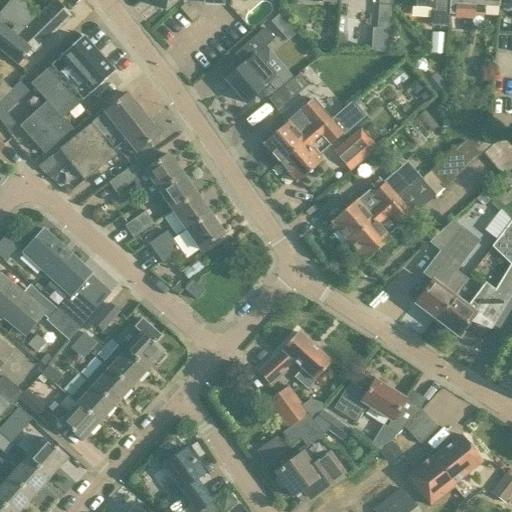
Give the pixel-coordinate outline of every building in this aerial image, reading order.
[(0,53),(17,68),(30,52),(32,54),(70,18),(55,2),(38,18),(16,0),(0,20),(0,53)] [(153,0),(164,13),(179,0),(201,0),(201,7),(222,8),(222,0),(153,0)] [(377,0),(376,29),(388,30),(389,0),(377,0)] [(445,27),(446,0),(408,0),(408,6),(431,8),(430,26),(445,27)] [(469,0),(449,0),(449,5),(455,6),(453,20),(471,21),(472,7),(469,7),(469,0)] [(281,12),(270,21),(287,41),(298,31),(281,12)] [(273,40),(264,29),(234,55),(243,65),(225,81),(246,105),(275,79),(265,67),(268,65),(268,52),(265,48),(273,40)] [(21,92),(29,100),(36,93),(45,104),(18,128),(44,156),(72,130),(62,120),(114,73),(113,72),(122,64),(91,31),(82,39),(82,38),(30,85),(29,85),(21,92)] [(0,79),(0,99),(10,90),(0,79)] [(131,168),(153,153),(147,145),(160,135),(128,96),(59,151),(84,182),(116,156),(113,152),(125,141),(136,154),(126,161),(131,168)] [(263,143),(280,163),(340,111),(327,96),(293,126),(288,121),(263,143)] [(340,111),(280,163),(297,183),(323,161),(318,155),(330,145),(343,134),(343,135),(364,117),(351,101),(340,111)] [(332,154),(349,172),(376,149),(360,130),(332,154)] [(469,136),(458,146),(472,162),(482,154),(492,145),(491,144),(469,136)] [(493,140),(491,144),(492,145),(482,154),(489,161),(510,141),(493,140)] [(511,153),(511,141),(510,141),(489,161),(495,168),(511,153)] [(463,171),(472,162),(458,146),(448,154),(463,171)] [(144,173),(158,193),(182,176),(168,156),(160,162),(153,153),(131,168),(108,184),(115,194),(144,173)] [(511,153),(495,168),(502,176),(511,168),(511,153)] [(448,154),(439,163),(453,179),(463,171),(448,154)] [(44,175),(56,166),(50,158),(38,168),(44,175)] [(444,188),(453,179),(439,163),(429,171),(444,188)] [(407,164),(373,194),(369,189),(332,222),(348,241),(420,179),(407,164)] [(429,171),(420,179),(434,196),(444,188),(429,171)] [(158,193),(172,213),(196,196),(182,176),(158,193)] [(414,214),(418,211),(434,196),(420,179),(348,241),(365,261),(391,238),(388,235),(400,224),(399,223),(409,214),(412,212),(414,214)] [(172,213),(185,232),(209,215),(196,196),(172,213)] [(144,212),(124,226),(132,238),(153,224),(144,212)] [(185,232),(173,240),(180,251),(185,259),(198,250),(199,252),(223,235),(209,215),(185,232)] [(435,319),(453,295),(460,287),(447,277),(476,239),(450,220),(430,240),(443,250),(424,274),(432,280),(414,303),(435,319)] [(453,295),(435,319),(436,320),(435,322),(452,340),(456,335),(457,336),(475,313),(492,326),(511,293),(511,220),(493,245),(511,264),(495,290),(485,283),(467,306),(453,295)] [(68,295),(69,296),(90,273),(44,230),(25,250),(44,268),(42,271),(68,295)] [(148,244),(154,253),(173,240),(166,231),(148,244)] [(180,251),(173,240),(154,253),(161,263),(180,251)] [(44,311),(34,304),(0,274),(0,316),(23,336),(41,315),(44,311)] [(68,295),(56,309),(78,329),(110,293),(95,280),(75,302),(69,296),(68,295)] [(196,300),(203,292),(191,281),(184,290),(196,300)] [(41,315),(46,319),(45,321),(67,342),(78,329),(56,309),(40,296),(34,304),(44,311),(41,315)] [(108,304),(91,323),(101,332),(118,313),(108,304)] [(140,333),(123,351),(145,371),(162,353),(153,344),(161,336),(141,319),(133,327),(140,333)] [(83,333),(76,341),(89,352),(96,344),(83,333)] [(297,334),(281,351),(256,374),(269,387),(285,370),(284,369),(291,361),(300,370),(293,378),(305,390),(329,364),(297,334)] [(89,352),(76,341),(69,348),(82,360),(89,352)] [(0,363),(10,352),(0,342),(0,363)] [(117,346),(101,363),(129,388),(145,371),(123,351),(117,346)] [(101,363),(85,381),(113,406),(129,388),(101,363)] [(60,377),(48,365),(40,373),(53,385),(60,377)] [(396,435),(404,427),(415,417),(399,407),(403,401),(374,382),(361,374),(357,381),(352,379),(332,410),(354,424),(365,407),(390,422),(387,429),(396,435)] [(2,376),(0,377),(0,398),(10,408),(17,400),(23,393),(2,376)] [(75,404),(74,404),(97,424),(113,406),(85,381),(69,398),(75,404)] [(287,431),(308,416),(288,387),(267,402),(287,431)] [(26,390),(23,393),(17,400),(40,421),(49,410),(26,390)] [(0,419),(10,408),(0,398),(0,419)] [(80,442),(97,424),(74,404),(66,413),(58,405),(50,414),(58,422),(80,442)] [(19,433),(26,426),(31,420),(18,408),(6,421),(19,433)] [(416,417),(415,417),(404,427),(420,445),(438,429),(422,412),(416,417)] [(308,416),(287,431),(282,434),(291,446),(299,439),(306,448),(323,435),(313,422),(308,416)] [(0,453),(3,457),(12,447),(0,436),(0,453)] [(431,457),(430,458),(453,488),(454,487),(453,486),(482,462),(461,436),(432,459),(431,457)] [(24,458),(47,479),(64,459),(41,439),(24,458)] [(161,469),(177,491),(163,502),(170,511),(179,511),(187,506),(192,511),(197,511),(209,503),(192,480),(201,473),(185,451),(161,469)] [(311,468),(302,454),(274,475),(291,499),(311,484),(318,494),(338,479),(323,459),(311,468)] [(30,498),(47,479),(24,458),(7,477),(30,498)] [(430,507),(453,488),(430,458),(406,477),(430,507)] [(504,504),(511,493),(511,478),(505,473),(490,493),(504,504)] [(17,511),(30,498),(7,477),(0,485),(0,505),(7,511),(17,511)] [(417,511),(401,491),(374,511),(417,511)]
